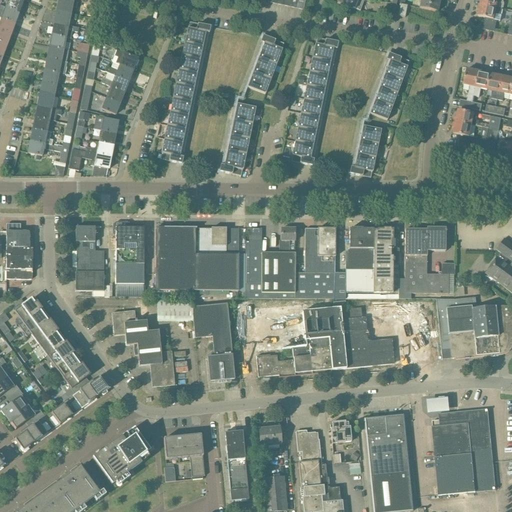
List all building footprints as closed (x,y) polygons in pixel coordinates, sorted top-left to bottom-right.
[(7,0),(5,8),(19,13),(23,1),(18,0),(7,0)] [(58,0),(56,12),(70,15),(72,8),(76,9),(77,4),(73,3),(73,2),(60,0),(58,0)] [(99,1),(95,0),(91,0),(90,10),(96,11),(99,1)] [(296,9),(297,0),(290,0),(289,7),(296,9)] [(305,0),(297,0),(296,9),(303,10),(305,0)] [(364,0),(337,0),(337,3),(354,10),(354,9),(360,11),(364,0)] [(437,12),(439,0),(420,0),(419,9),(437,12)] [(481,0),(481,5),(503,10),(504,3),(498,2),(498,0),(481,0)] [(396,6),(392,5),(391,7),(390,7),(388,17),(393,18),(396,6)] [(407,6),(404,5),(400,5),(398,17),(405,18),(407,6)] [(501,16),(503,10),(481,5),(478,17),(485,18),(491,20),(497,21),(500,22),(501,16)] [(1,19),(15,24),(19,13),(5,8),(0,6),(0,18),(1,19)] [(70,16),(70,15),(56,12),(54,24),(68,26),(69,20),(76,22),(77,17),(70,16)] [(488,31),(491,20),(485,18),(482,30),(488,31)] [(1,19),(0,21),(0,31),(10,35),(15,24),(1,19)] [(85,30),(92,31),(94,20),(88,19),(85,30)] [(491,20),(488,31),(494,33),(497,21),(491,20)] [(210,27),(190,23),(188,29),(187,29),(161,154),(162,154),(161,160),(182,165),(183,158),(179,157),(205,33),(209,34),(210,27)] [(68,26),(54,24),(52,35),(66,38),(66,39),(71,40),(72,33),(78,34),(78,29),(68,27),(68,26)] [(92,31),(85,30),(84,36),(87,37),(85,42),(90,43),(92,31)] [(0,44),(6,47),(10,35),(0,31),(0,44)] [(52,35),(49,47),(63,50),(69,51),(70,44),(65,43),(66,39),(66,38),(52,35)] [(283,44),(262,37),(260,43),(263,44),(247,88),(265,95),(282,51),(280,51),(283,44)] [(338,43),(317,39),(315,45),(291,156),(292,156),(291,162),(312,167),(313,160),(309,160),(333,49),(336,50),(338,43)] [(77,53),(87,55),(89,46),(79,44),(77,53)] [(92,55),(96,56),(97,51),(99,51),(100,46),(94,45),(92,55)] [(49,47),(47,59),(67,63),(69,51),(63,50),(49,47)] [(114,57),(112,62),(116,64),(120,65),(133,71),(138,59),(116,51),(114,57)] [(87,55),(77,53),(76,59),(81,60),(80,66),(85,68),(87,55)] [(408,61),(388,54),(386,60),(389,62),(370,114),(387,121),(407,68),(406,67),(408,61)] [(67,63),(47,59),(45,71),(59,74),(58,74),(65,76),(67,63),(66,63),(67,63)] [(129,82),(133,71),(120,65),(117,72),(107,68),(105,73),(115,77),(129,82)] [(89,67),(87,79),(93,81),(96,69),(89,67)] [(472,103),(473,103),(474,96),(479,72),(467,69),(464,85),(470,86),(467,102),(461,101),(459,108),(471,110),(472,103)] [(45,71),(42,83),(56,85),(58,74),(59,74),(45,71)] [(487,90),(491,74),(479,72),(474,96),(479,98),(481,89),(487,90)] [(497,100),(502,77),(491,74),(487,90),(493,91),(491,99),(497,100)] [(83,78),(77,77),(74,90),(80,91),(83,78)] [(100,84),(111,88),(124,93),(129,82),(115,77),(112,84),(102,79),(100,84)] [(511,87),(511,78),(502,77),(497,100),(503,102),(505,94),(510,95),(511,87)] [(87,79),(84,91),(91,93),(94,82),(93,81),(87,79)] [(56,85),(42,83),(40,94),(54,97),(56,85)] [(111,88),(106,99),(120,104),(124,93),(111,88)] [(40,94),(38,106),(52,109),(54,97),(40,94)] [(120,104),(106,99),(102,110),(115,116),(120,104)] [(76,113),(78,102),(72,101),(69,111),(76,113)] [(482,105),(473,103),(472,103),(471,110),(481,112),(482,105)] [(255,109),(236,105),(223,167),(220,166),(219,172),(240,177),(241,171),(242,171),(255,109)] [(35,118),(49,121),(55,123),(56,115),(60,116),(61,111),(51,110),(52,109),(38,106),(35,118)] [(494,115),(496,108),(487,106),(485,113),(494,115)] [(505,110),(496,108),(494,115),(504,117),(505,110)] [(471,125),(471,126),(488,129),(499,131),(501,120),(482,116),(482,120),(490,121),(489,126),(479,123),(479,122),(473,120),(474,114),(458,110),(456,122),(471,125)] [(69,114),(67,124),(73,126),(75,115),(69,114)] [(49,121),(35,118),(33,130),(47,133),(49,121)] [(101,132),(115,135),(117,123),(103,120),(102,126),(95,124),(93,130),(101,132)] [(469,137),(471,126),(471,125),(456,122),(453,134),(461,136),(467,137),(469,137)] [(73,126),(67,124),(65,136),(71,137),(73,126)] [(76,133),(75,139),(81,140),(83,134),(84,128),(77,127),(76,133)] [(381,131),(362,127),(354,169),(350,168),(349,174),(370,179),(371,173),(372,173),(381,131)] [(488,129),(486,141),(490,142),(493,143),(494,140),(497,140),(498,135),(499,131),(488,129)] [(33,130),(30,142),(44,144),(46,145),(52,146),(53,141),(50,140),(51,133),(47,133),(33,130)] [(101,132),(99,143),(99,144),(113,146),(115,135),(101,132)] [(511,144),(511,133),(508,133),(506,143),(500,142),(497,157),(509,160),(511,144)] [(71,137),(65,136),(62,148),(68,149),(71,137)] [(464,149),(467,137),(461,136),(458,148),(464,149)] [(470,150),(473,138),(469,137),(467,137),(464,149),(470,150)] [(476,151),(479,139),(473,138),(470,150),(476,151)] [(482,153),(484,141),(479,139),(476,151),(482,153)] [(482,153),(488,154),(490,142),(486,141),(484,141),(482,153)] [(42,157),(44,144),(30,142),(28,154),(42,157)] [(496,143),(493,143),(490,142),(488,154),(494,155),(496,143)] [(86,153),(110,158),(113,146),(99,144),(99,143),(96,143),(95,148),(93,149),(87,148),(86,153)] [(44,144),(43,149),(61,153),(61,154),(59,164),(65,165),(68,149),(62,148),(52,146),(46,145),(44,144)] [(79,152),(72,150),(68,170),(78,172),(81,159),(92,161),(91,162),(95,163),(94,167),(108,170),(110,158),(86,153),(79,151),(79,152)] [(126,222),(115,222),(112,225),(112,234),(115,235),(115,265),(114,298),(142,298),(143,228),(143,225),(128,225),(126,222)] [(6,271),(6,281),(20,281),(30,281),(31,281),(31,280),(32,280),(32,279),(32,270),(32,266),(32,260),(32,241),(29,241),(29,235),(29,234),(28,233),(27,233),(20,233),(20,228),(6,227),(6,271)] [(75,273),(75,292),(103,292),(103,273),(104,252),(94,252),(94,243),(95,233),(95,229),(95,228),(83,228),(79,227),(75,227),(75,243),(76,243),(76,252),(76,273),(75,273)] [(405,230),(404,294),(447,295),(448,275),(426,275),(426,252),(434,252),(434,249),(444,249),(444,252),(445,233),(446,233),(446,229),(436,229),(431,229),(431,228),(429,227),(427,227),(426,228),(426,231),(405,230)] [(195,229),(155,228),(155,290),(237,291),(238,229),(211,228),(195,229)] [(244,293),(244,298),(295,298),(295,300),(299,300),(299,274),(294,274),(294,255),(293,255),(281,255),(261,254),(261,230),(261,229),(249,229),(249,242),(244,242),(244,283),(244,288),(244,293)] [(281,254),(281,255),(293,255),(293,242),(294,242),(294,229),(281,229),(281,241),(279,241),(279,254),(281,254)] [(299,274),(299,300),(338,302),(338,300),(345,300),(345,294),(345,274),(334,274),(334,268),(334,230),(305,229),(304,229),(304,274),(299,274)] [(373,230),(349,230),(348,250),(345,252),(345,274),(345,294),(392,294),(393,258),(391,258),(390,251),(392,251),(392,249),(393,249),(394,242),(393,242),(393,231),(391,231),(390,230),(383,230),(383,231),(377,231),(377,232),(373,232),(373,230)] [(497,258),(496,257),(484,273),(511,293),(511,245),(503,239),(495,250),(500,253),(497,258)] [(11,308),(22,324),(41,310),(33,299),(24,305),(21,300),(11,308)] [(477,310),(476,299),(455,300),(437,301),(442,352),(442,349),(450,348),(451,360),(456,359),(499,355),(502,355),(505,354),(508,352),(510,350),(511,347),(511,346),(511,312),(509,308),(504,307),(477,310)] [(127,302),(85,302),(136,372),(138,370),(141,375),(139,377),(150,391),(191,387),(188,353),(166,356),(163,352),(127,302)] [(278,302),(259,303),(260,312),(278,311),(278,302)] [(323,304),(304,305),(305,314),(323,313),(323,304)] [(30,335),(49,321),(41,310),(22,324),(18,326),(27,338),(31,335),(30,335)] [(278,311),(260,312),(260,320),(279,319),(278,311)] [(323,313),(305,314),(305,323),(324,322),(323,313)] [(279,319),(260,320),(260,329),(279,328),(279,319)] [(31,335),(38,346),(57,332),(49,321),(30,335),(31,335)] [(324,322),(305,323),(306,332),(324,331),(324,322)] [(9,331),(4,324),(0,326),(0,330),(3,335),(9,331)] [(279,328),(260,329),(261,337),(280,337),(279,328)] [(38,346),(46,357),(66,343),(57,332),(38,346)] [(9,333),(5,337),(10,343),(14,340),(9,333)] [(54,368),(74,354),(66,343),(46,357),(54,368)] [(428,345),(418,345),(418,346),(419,346),(419,364),(420,364),(429,364),(428,345)] [(418,346),(410,346),(410,347),(411,365),(420,365),(420,364),(419,364),(419,346),(418,346)] [(401,347),(393,348),(394,367),(395,367),(403,366),(402,347),(401,347)] [(410,347),(401,347),(402,347),(403,366),(411,365),(410,347)] [(393,348),(385,349),(386,367),(395,367),(394,367),(393,348)] [(385,349),(376,350),(377,350),(378,368),(386,368),(386,367),(385,349)] [(376,350),(368,350),(368,351),(369,369),(370,369),(378,369),(378,368),(377,350),(376,350)] [(368,351),(360,351),(360,352),(361,370),(370,369),(369,369),(368,351)] [(351,352),(343,353),(344,371),(353,371),(352,371),(352,352),(351,352)] [(360,352),(351,352),(352,352),(352,371),(353,371),(361,370),(360,352)] [(343,353),(334,354),(335,354),(336,372),(344,372),(344,371),(343,353)] [(54,368),(63,379),(82,365),(74,354),(54,368)] [(334,354),(326,354),(326,355),(327,373),(328,373),(336,373),(336,372),(335,354),(334,354)] [(326,355),(318,355),(318,356),(319,374),(328,373),(327,373),(326,355)] [(309,356),(300,357),(301,376),(311,375),(310,356),(309,356)] [(318,356),(309,356),(310,356),(311,375),(319,374),(318,356)] [(10,375),(3,366),(5,364),(2,359),(0,360),(0,382),(6,378),(10,375)] [(277,359),(269,360),(270,379),(271,379),(279,378),(278,359),(277,359)] [(287,359),(277,359),(278,359),(279,378),(286,377),(288,377),(287,359)] [(269,360),(261,361),(262,379),(271,379),(270,379),(269,360)] [(261,361),(252,361),(252,362),(253,362),(254,380),(262,380),(262,379),(261,361)] [(252,362),(244,362),(244,363),(245,381),(254,381),(254,380),(253,362),(252,362)] [(236,363),(227,364),(228,383),(229,383),(237,382),(236,363)] [(244,363),(235,363),(236,363),(237,382),(246,381),(245,381),(244,363)] [(227,364),(219,365),(220,383),(229,383),(228,383),(227,364)] [(82,365),(63,379),(74,395),(87,386),(90,384),(86,379),(90,376),(82,365)] [(219,365),(210,365),(210,366),(211,366),(212,384),(220,384),(220,383),(219,365)] [(210,366),(201,366),(202,385),(212,385),(212,384),(211,366),(210,366)] [(37,371),(32,374),(37,381),(40,379),(42,377),(37,371)] [(0,397),(6,393),(9,398),(19,391),(16,386),(17,385),(10,375),(6,378),(0,382),(0,397)] [(90,384),(87,386),(97,399),(107,391),(97,378),(90,384)] [(97,399),(87,386),(74,395),(67,401),(69,404),(70,404),(75,400),(81,410),(97,399)] [(19,391),(9,398),(13,403),(1,412),(8,421),(27,407),(20,398),(23,396),(19,391)] [(67,401),(44,417),(47,421),(52,417),(59,426),(72,417),(67,410),(71,407),(70,404),(69,404),(67,401)] [(439,417),(451,416),(449,403),(427,405),(429,418),(439,417)] [(30,427),(44,417),(41,412),(34,417),(27,407),(8,421),(15,431),(27,422),(30,427)] [(439,427),(432,428),(435,459),(439,498),(496,492),(491,450),(488,410),(455,413),(438,415),(439,418),(439,427)] [(47,421),(44,417),(30,427),(23,432),(33,445),(48,434),(41,425),(47,421)] [(411,511),(404,433),(402,417),(385,419),(385,418),(364,420),(372,511),(411,511)] [(345,428),(345,422),(331,424),(332,430),(330,430),(332,444),(351,443),(349,428),(345,428)] [(280,446),(278,428),(257,431),(260,453),(266,453),(266,447),(280,446)] [(297,462),(300,511),(340,511),(339,487),(326,488),(324,464),(319,464),(318,431),(295,432),(296,453),(301,452),(302,462),(297,462)] [(22,453),(33,445),(23,432),(13,440),(22,453)] [(130,432),(100,453),(99,452),(97,454),(98,455),(92,459),(111,486),(141,465),(137,460),(150,451),(138,434),(134,438),(130,432)] [(249,499),(242,432),(224,434),(230,491),(231,501),(249,499)] [(200,436),(188,437),(190,459),(202,457),(200,436)] [(190,459),(188,437),(176,438),(178,460),(189,459),(190,459)] [(178,460),(176,438),(163,440),(165,461),(178,460)] [(202,457),(190,459),(189,459),(191,481),(202,480),(202,477),(204,477),(202,457)] [(359,463),(348,464),(349,475),(360,474),(359,463)] [(174,468),(166,469),(164,469),(165,483),(175,482),(174,468)] [(79,469),(73,473),(72,472),(71,473),(71,474),(49,491),(48,490),(46,491),(47,492),(35,501),(35,500),(33,501),(34,502),(19,511),(76,511),(99,495),(79,469)] [(279,511),(285,511),(282,477),(262,479),(265,511),(279,511)]
